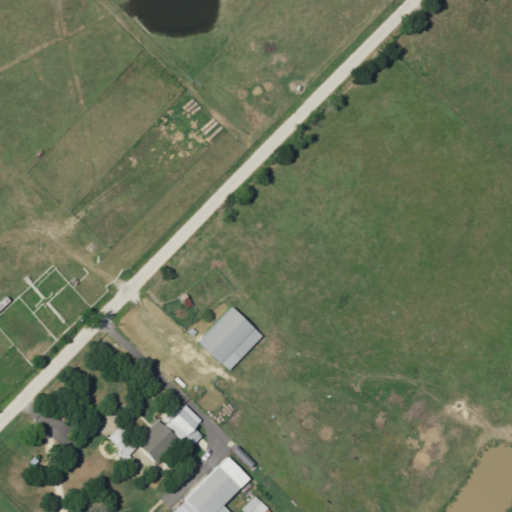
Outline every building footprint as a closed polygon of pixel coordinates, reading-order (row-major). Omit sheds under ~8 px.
[(199,341),(230,370),(263,336),(232,306),(199,341)] [(160,421),(139,445),(156,459),(178,434),(193,447),(203,435),(195,428),(202,420),(186,405),(167,427),(160,421)] [(109,438),(127,458),(140,446),(122,426),(109,438)] [(230,511),(224,506),(251,478),(228,457),(174,511),(230,511)] [(242,509),(245,511),(266,511),(269,509),(256,495),(242,509)]
